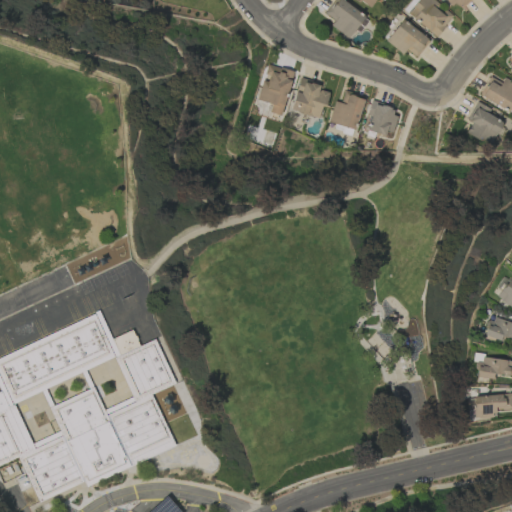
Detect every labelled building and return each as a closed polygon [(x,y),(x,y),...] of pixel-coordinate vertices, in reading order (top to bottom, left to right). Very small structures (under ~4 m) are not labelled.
[(332,0),(324,14),(334,20),(329,27),(348,38),(354,29),(360,33),(368,18),(338,0),(332,0)] [(355,0),(369,9),(375,0),(355,0)] [(442,7),(433,0),(417,0),(406,14),(436,37),(452,16),(441,8),(442,7)] [(444,0),(449,6),(455,2),(459,8),(469,0),(444,0)] [(384,41),(401,55),(405,50),(415,57),(428,41),(401,19),(384,41)] [(292,71),(266,64),(262,79),(261,79),(255,100),(271,104),(269,113),(281,116),(292,71)] [(479,97),(510,112),(511,108),(511,82),(503,78),(501,82),(489,77),(479,97)] [(320,119),(326,92),(318,90),(319,84),(297,79),(289,112),(320,119)] [(363,99),(343,92),(339,103),(334,101),(327,122),(353,130),(363,99)] [(490,110),(475,102),(466,120),(471,122),(465,133),(490,146),(502,122),(487,114),(490,110)] [(366,116),(369,117),(366,129),(391,136),(398,111),(369,103),(366,116)] [(511,305),(511,283),(505,280),(497,297),(511,305)] [(0,464),(16,457),(38,502),(83,482),(85,487),(174,446),(150,394),(174,383),(153,339),(138,346),(131,329),(111,339),(98,312),(0,357),(0,464)] [(483,335),(498,340),(500,335),(511,340),(511,324),(490,316),(483,335)] [(511,361),(475,358),(473,377),(491,379),(492,374),(511,376),(511,373),(511,361)] [(511,410),(510,394),(465,397),(466,408),(471,407),(472,419),(491,418),(491,411),(511,410)]
